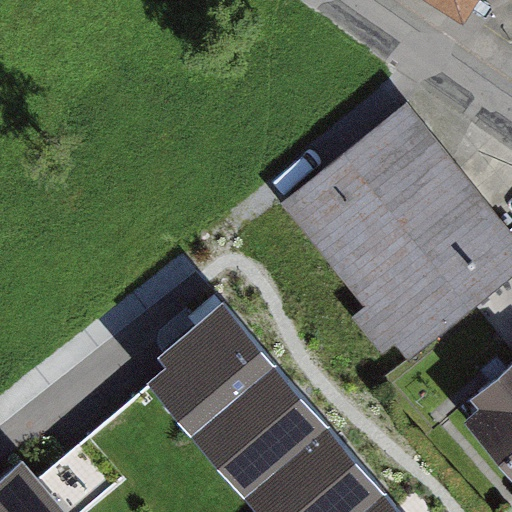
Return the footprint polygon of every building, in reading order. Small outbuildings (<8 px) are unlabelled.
[(451,0),(476,15),(485,0),(451,0)] [(408,101),(285,197),(409,355),(479,304),(511,275),(511,231),(510,232),(408,101)] [(489,406),(471,421),(511,468),(511,275),(479,304),(511,343),(511,366),(482,392),(489,406)] [(301,511),(404,511),(227,302),(167,353),(301,511)] [(65,511),(22,460),(0,479),(0,511),(65,511)]
